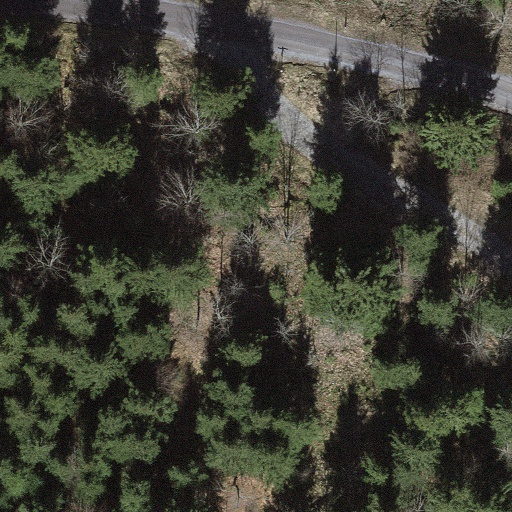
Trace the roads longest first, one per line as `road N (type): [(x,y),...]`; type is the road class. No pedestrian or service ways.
road 1 (track): [(40,0),(364,54),(511,98)]
road 2 (track): [(218,28),(248,98),(511,270)]
